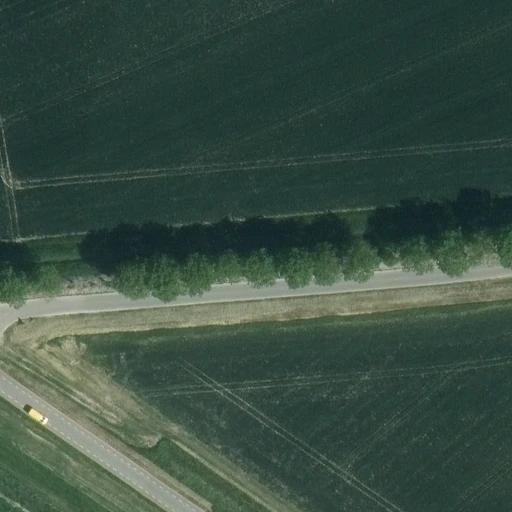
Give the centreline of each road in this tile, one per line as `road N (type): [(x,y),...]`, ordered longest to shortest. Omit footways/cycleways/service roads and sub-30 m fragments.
road 1 (unclassified): [(0,321),(511,274)]
road 2 (tertiary): [(179,511),(0,389)]
